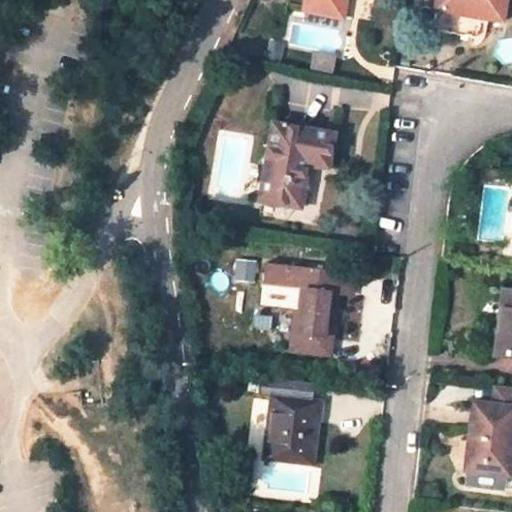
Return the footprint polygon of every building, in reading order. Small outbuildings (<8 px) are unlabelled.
[(308,0),(307,9),(343,17),(345,0),(308,0)] [(505,0),(437,0),(436,9),(433,23),(434,27),(435,28),(437,29),(475,35),(476,34),(478,32),(480,16),(502,20),(505,0)] [(275,126),(262,199),(299,207),(307,163),(326,166),(332,136),(275,126)] [(184,237),(182,254),(197,256),(200,239),(184,237)] [(266,263),(263,287),(299,291),(292,348),(329,353),(336,295),(327,294),(330,270),(266,263)] [(336,295),(355,296),(357,273),(330,270),(327,294),(336,295)] [(511,291),(503,291),(496,355),(511,356),(511,291)] [(120,356),(97,359),(101,401),(125,398),(120,356)] [(272,396),(264,457),(312,463),(320,403),(283,398),(286,380),(261,376),(258,394),(272,396)] [(312,401),(315,383),(286,380),(283,398),(312,401)] [(511,407),(473,404),(465,469),(510,474),(511,455),(511,407)]
